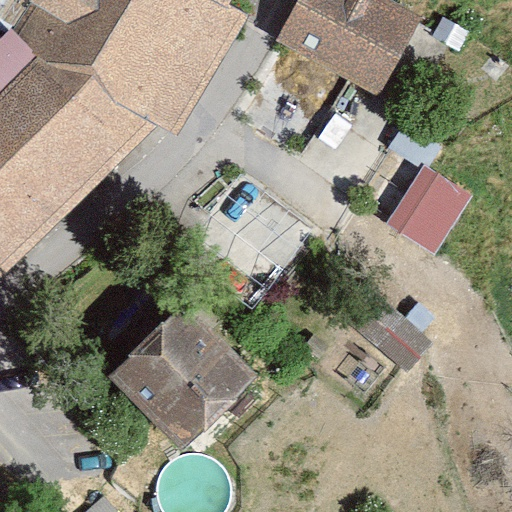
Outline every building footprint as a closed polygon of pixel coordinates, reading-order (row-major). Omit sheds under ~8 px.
[(38,56),(157,127),(178,136),(249,16),(231,4),(232,0),(29,0),(14,31),(38,56)] [(387,0),(303,0),(280,44),(373,93),(415,15),(387,0)] [(0,271),(157,127),(38,56),(0,92),(0,271)] [(180,251),(253,306),(316,223),(242,168),(180,251)] [(433,169),(392,226),(432,255),(474,198),(433,169)] [(259,375),(184,296),(106,370),(180,449),(259,375)] [(81,511),(124,511),(106,491),(81,511)]
